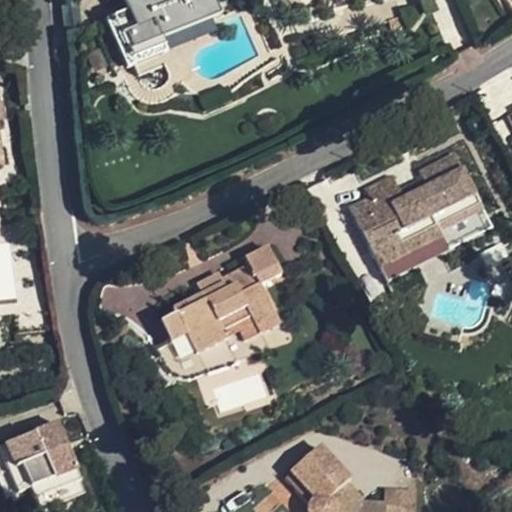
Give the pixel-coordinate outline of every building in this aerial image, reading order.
[(127,0),(123,2),(129,16),(109,24),(127,68),(165,52),(160,39),(220,14),(213,0),(127,0)] [(388,271),(446,240),(441,230),(447,227),(461,220),(464,226),(490,212),(462,159),(427,177),(436,194),(413,206),(399,180),(371,194),(376,203),(357,213),(388,271)] [(278,330),(259,290),(282,279),(270,253),(246,264),(249,271),(223,283),(227,291),(205,300),(175,314),(177,319),(155,330),(165,351),(183,343),(191,361),(226,345),(222,336),(244,326),(247,334),(252,343),(278,330)] [(205,300),(227,291),(223,283),(221,277),(198,288),(205,300)] [(226,345),(247,334),(244,326),(222,336),(226,345)] [(57,424),(0,448),(0,488),(4,499),(26,490),(35,511),(49,511),(87,495),(57,424)] [(284,488),(306,511),(405,511),(406,505),(385,502),(382,511),(357,511),(344,498),(351,491),(318,455),(284,488)]
